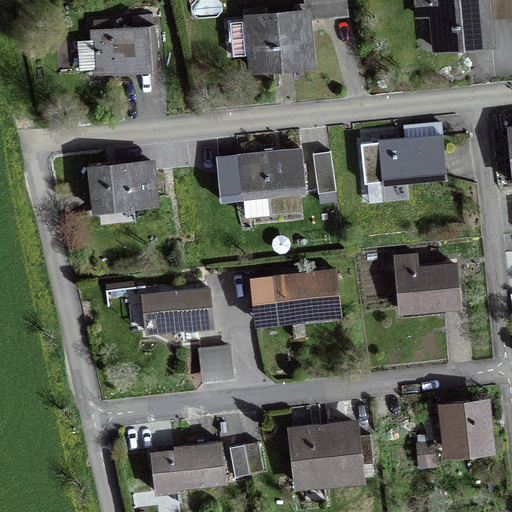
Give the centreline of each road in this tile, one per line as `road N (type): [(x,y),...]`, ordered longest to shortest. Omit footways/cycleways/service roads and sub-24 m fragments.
road 1 (residential): [(478,101),(32,145)]
road 2 (residential): [(510,370),(90,416)]
road 3 (residential): [(90,416),(32,145)]
road 4 (residential): [(510,370),(478,101)]
